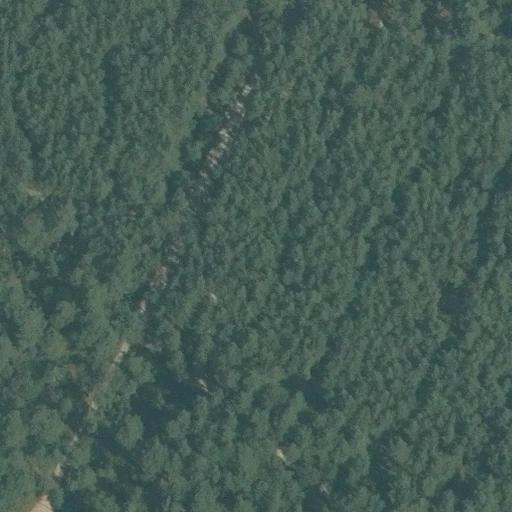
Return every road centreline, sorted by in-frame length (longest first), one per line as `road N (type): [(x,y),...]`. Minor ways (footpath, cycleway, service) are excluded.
road 1 (track): [(175,229),(45,511)]
road 2 (track): [(286,0),(175,229)]
road 3 (track): [(0,184),(175,229)]
